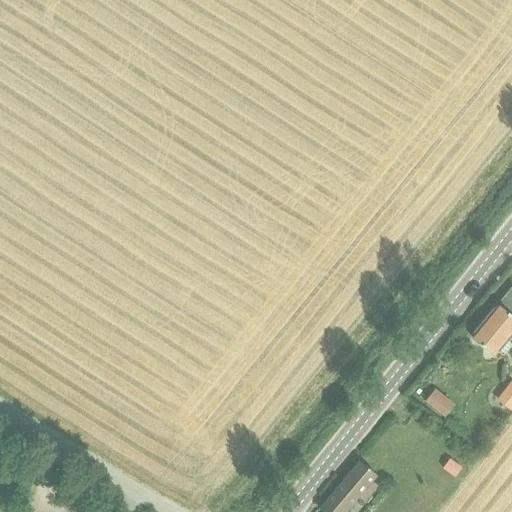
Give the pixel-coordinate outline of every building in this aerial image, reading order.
[(495,304),(469,336),(470,336),(471,335),(482,343),(480,345),(483,348),(484,346),(494,354),(495,354),(493,356),(494,356),(511,334),(511,319),(508,317),(509,315),(507,313),(505,314),(495,306),(496,305),(495,304)] [(431,393),(424,402),(443,417),(450,409),(431,393)] [(511,393),(503,405),(509,410),(511,407),(511,393)] [(448,460),(441,470),(453,479),(460,469),(448,460)] [(344,511),(354,500),(360,505),(374,487),(368,482),(373,476),(356,463),(318,510),(320,511),(344,511)]
